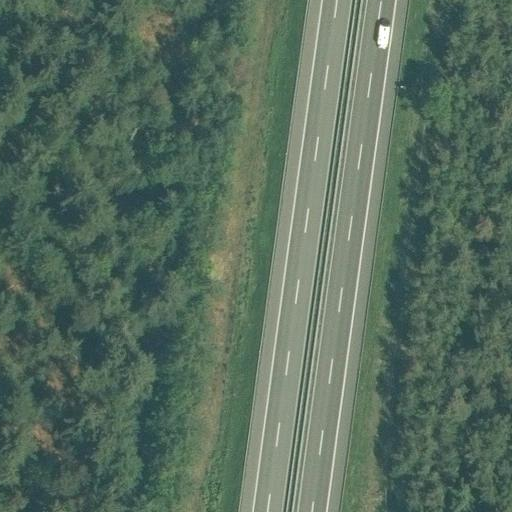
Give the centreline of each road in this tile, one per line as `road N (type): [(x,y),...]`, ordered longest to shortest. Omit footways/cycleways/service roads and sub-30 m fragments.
road 1 (motorway): [(338,0),(268,511)]
road 2 (motorway): [(313,511),(382,0)]
